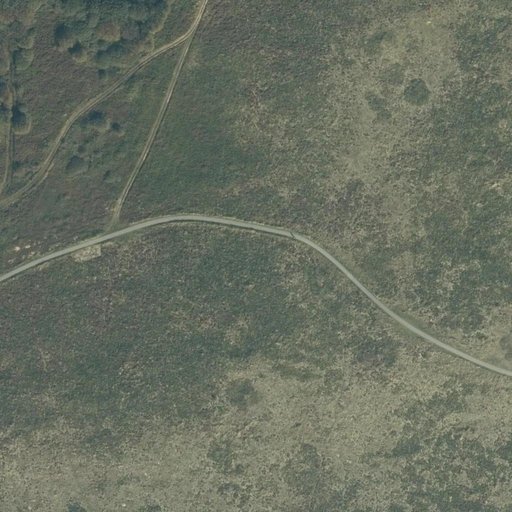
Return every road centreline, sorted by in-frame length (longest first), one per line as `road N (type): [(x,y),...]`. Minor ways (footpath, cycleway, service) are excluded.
road 1 (unknown): [(207,0),(191,36),(154,52),(88,101),(38,173),(0,201)]
road 2 (unknown): [(107,236),(191,36)]
road 3 (track): [(0,30),(11,55),(13,104),(12,161),(0,197)]
